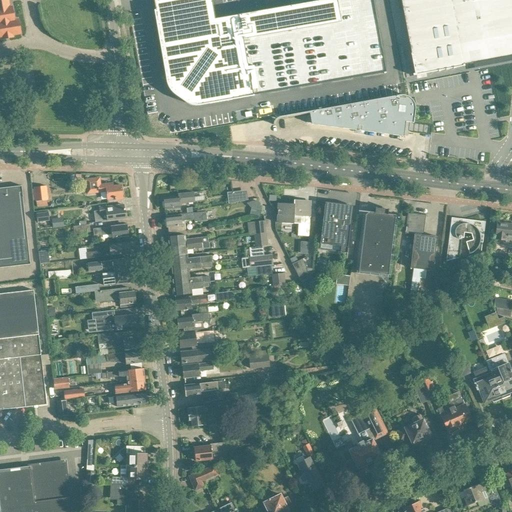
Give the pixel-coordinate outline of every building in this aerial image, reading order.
[(0,0),(0,37),(3,37),(3,39),(13,37),(13,35),(20,34),(18,20),(14,20),(12,7),(6,8),(4,0),(0,0)] [(153,0),(155,11),(167,82),(168,85),(169,88),(171,90),(173,92),(175,94),(185,101),(185,102),(189,104),(189,103),(190,104),(193,105),(196,105),(200,105),(252,95),(248,72),(381,48),(372,0),(323,0),(291,6),(215,19),(212,1),(211,0),(153,0)] [(511,0),(400,0),(412,61),(414,74),(416,75),(417,75),(419,76),(423,76),(425,73),(463,66),(463,65),(511,55),(511,0)] [(363,102),(359,131),(363,131),(364,130),(402,135),(404,120),(413,121),(413,123),(415,111),(415,109),(415,108),(415,107),(415,106),(414,105),(414,104),(413,102),(413,101),(412,100),(411,99),(410,99),(409,98),(408,97),(407,96),(406,96),(405,96),(404,95),(403,95),(401,95),(400,95),(399,95),(363,102)] [(359,131),(363,102),(309,112),(310,116),(311,116),(313,123),(355,129),(355,130),(359,131)] [(85,180),(87,190),(87,194),(106,191),(107,199),(115,198),(115,200),(123,199),(121,185),(113,186),(113,183),(100,185),(99,178),(85,180)] [(21,186),(0,188),(0,267),(30,264),(21,186)] [(47,200),(48,200),(46,186),(33,187),(34,189),(32,189),(33,200),(35,200),(35,201),(36,201),(37,207),(48,206),(47,200)] [(241,191),(227,193),(228,204),(242,201),(241,191)] [(163,198),(165,209),(180,208),(179,203),(194,202),(193,193),(178,195),(178,197),(163,198)] [(252,214),(262,212),(259,199),(249,201),(252,214)] [(278,203),(277,213),(277,223),(294,224),(294,223),(299,224),(298,236),(309,236),(311,202),(294,201),(294,204),(278,203)] [(346,205),(325,202),(321,239),(327,240),(327,245),(341,247),(340,253),(347,254),(351,221),(344,220),(346,205)] [(94,211),(95,222),(126,219),(124,209),(123,205),(106,207),(106,206),(99,207),(99,210),(94,211)] [(365,215),(363,230),(358,272),(388,275),(394,225),(395,215),(388,214),(384,210),(378,209),(374,212),(369,212),(365,215)] [(36,213),(37,222),(49,220),(48,212),(36,213)] [(166,217),(165,217),(167,227),(168,227),(168,234),(185,231),(184,221),(194,220),(194,222),(207,221),(206,212),(192,214),(187,214),(176,215),(166,217)] [(408,213),(406,223),(405,234),(414,235),(413,245),(428,247),(429,236),(423,235),(425,215),(408,213)] [(57,218),(51,219),(53,228),(64,227),(63,220),(57,221),(57,218)] [(451,222),(448,241),(453,259),(459,257),(463,232),(471,233),(473,240),(466,242),(470,254),(475,250),(480,242),(482,243),(484,233),(480,221),(462,219),(451,222)] [(254,233),(254,236),(266,234),(265,222),(252,224),(254,233)] [(511,224),(497,223),(495,239),(505,241),(505,243),(511,243),(511,224)] [(89,225),(73,227),(74,234),(91,232),(90,224),(89,224),(89,225)] [(128,236),(126,225),(93,229),(94,236),(111,234),(111,238),(128,236)] [(249,247),(249,248),(263,246),(263,245),(267,245),(266,234),(254,236),(255,246),(249,247)] [(168,237),(169,247),(208,243),(208,236),(200,237),(200,239),(185,241),(185,235),(168,237)] [(428,247),(413,245),(410,268),(413,269),(411,292),(416,292),(418,278),(425,279),(426,270),(433,271),(437,237),(429,236),(428,247)] [(128,243),(118,244),(109,245),(110,250),(86,253),(87,259),(130,253),(128,243)] [(208,243),(169,247),(170,257),(187,255),(187,251),(203,249),(203,248),(209,247),(208,243)] [(250,256),(249,257),(249,258),(272,255),(272,254),(264,255),(263,246),(249,248),(250,256)] [(46,251),(39,252),(40,265),(48,264),(46,251)] [(187,255),(170,257),(171,267),(212,262),(211,255),(199,256),(199,254),(187,255)] [(272,255),(249,258),(250,267),(257,266),(257,268),(272,266),(271,265),(273,264),(272,255)] [(114,268),(114,273),(132,271),(130,258),(87,264),(88,272),(102,270),(102,269),(114,268)] [(307,268),(302,258),(298,261),(292,263),(301,281),(306,278),(307,268)] [(212,262),(171,267),(172,276),(190,275),(189,269),(200,268),(200,267),(213,266),(212,262)] [(272,266),(257,268),(258,275),(271,274),(271,275),(284,274),(284,272),(272,274),(272,266)] [(301,281),(300,281),(300,282),(304,290),(312,286),(313,268),(307,268),(306,278),(301,281)] [(71,277),(70,270),(49,271),(49,278),(71,277)] [(132,271),(114,273),(103,274),(103,279),(104,285),(123,283),(133,282),(132,271)] [(284,274),(271,275),(273,286),(285,284),(284,274)] [(190,275),(172,276),(173,286),(210,282),(209,276),(190,278),(190,275)] [(210,282),(173,286),(174,296),(192,294),(191,289),(203,288),(203,287),(210,287),(210,282)] [(75,287),(76,293),(100,291),(99,284),(75,287)] [(300,285),(294,286),(296,298),(303,297),(300,285)] [(128,288),(118,289),(99,291),(101,303),(120,301),(120,304),(135,303),(134,292),(129,292),(128,288)] [(0,359),(19,357),(41,355),(38,335),(39,335),(33,290),(0,294),(0,359)] [(234,299),(233,291),(215,293),(216,301),(234,299)] [(191,305),(206,303),(205,295),(189,297),(189,298),(175,300),(176,311),(183,310),(186,310),(189,309),(191,309),(191,305)] [(495,298),(490,297),(493,307),(511,311),(511,307),(511,300),(495,298)] [(285,305),(271,307),(272,316),(286,315),(285,305)] [(391,317),(401,318),(403,308),(393,306),(391,317)] [(258,312),(261,318),(267,316),(265,309),(258,312)] [(114,310),(92,313),(92,320),(95,320),(96,332),(115,330),(123,329),(123,327),(138,325),(137,314),(121,316),(115,317),(114,310)] [(191,316),(177,318),(178,329),(183,328),(184,333),(194,332),(193,323),(211,320),(210,312),(208,313),(191,315),(191,316)] [(496,312),(485,317),(490,329),(507,322),(503,317),(498,319),(496,312)] [(127,332),(97,335),(98,344),(100,355),(106,355),(111,354),(111,350),(108,350),(107,348),(124,346),(124,350),(141,348),(139,337),(137,337),(137,331),(127,332)] [(184,334),(179,334),(180,347),(197,345),(196,340),(212,338),(211,331),(194,333),(194,332),(184,333),(184,334)] [(223,348),(181,352),(182,363),(211,360),(211,357),(224,355),(223,348)] [(111,354),(106,355),(107,362),(125,360),(126,365),(132,364),(142,363),(141,351),(131,352),(111,354)] [(249,357),(250,368),(270,366),(269,354),(249,357)] [(509,393),(511,391),(511,377),(510,374),(511,373),(504,354),(486,361),(488,366),(501,399),(510,396),(509,393)] [(41,355),(19,357),(25,407),(46,404),(41,355)] [(19,357),(0,359),(0,409),(25,407),(19,357)] [(465,360),(456,364),(462,377),(471,373),(465,360)] [(213,362),(192,365),(182,366),(184,378),(199,376),(199,372),(214,370),(213,362)] [(88,374),(101,373),(100,363),(87,365),(88,374)] [(472,379),(476,389),(478,389),(484,403),(492,400),(493,403),(501,399),(488,366),(473,372),(475,378),(472,379)] [(143,368),(109,373),(101,374),(102,379),(109,378),(126,376),(127,381),(144,378),(143,368)] [(429,378),(418,383),(427,401),(437,396),(429,378)] [(54,386),(57,390),(69,389),(68,380),(54,381),(54,386)] [(115,385),(115,389),(116,394),(146,390),(144,380),(127,383),(127,384),(115,385)] [(217,381),(194,384),(184,385),(186,396),(201,394),(201,393),(218,390),(217,388),(225,388),(225,381),(217,382),(217,381)] [(64,391),(65,399),(84,397),(83,389),(64,391)] [(437,409),(445,425),(449,434),(459,430),(459,429),(464,427),(463,425),(472,421),(461,398),(458,391),(446,397),(449,404),(437,409)] [(115,396),(116,402),(116,407),(147,403),(146,392),(115,396)] [(218,399),(217,394),(202,397),(203,402),(218,399)] [(66,400),(56,401),(58,417),(68,416),(68,415),(66,415),(64,401),(66,401),(66,400)] [(197,407),(187,408),(189,426),(199,425),(205,424),(204,417),(204,415),(231,409),(230,404),(229,401),(203,407),(197,407)] [(361,412),(370,428),(358,434),(362,441),(354,445),(355,448),(349,451),(353,459),(347,462),(352,472),(381,457),(372,439),(388,431),(374,405),(372,406),(370,401),(361,405),(364,411),(361,412)] [(413,423),(396,432),(400,441),(409,436),(412,442),(429,434),(420,415),(411,419),(413,423)] [(322,420),(332,441),(341,437),(331,416),(322,420)] [(219,433),(219,425),(209,426),(209,434),(219,433)] [(88,440),(87,459),(94,459),(95,439),(88,440)] [(307,457),(296,463),(301,473),(304,472),(310,484),(308,485),(311,492),(323,486),(312,463),(311,463),(309,459),(315,456),(309,444),(308,444),(306,439),(301,441),(304,446),(302,447),(307,457)] [(195,461),(205,459),(212,459),(211,453),(227,451),(226,442),(210,444),(210,446),(194,448),(195,461)] [(127,466),(148,467),(148,460),(146,460),(147,454),(144,454),(144,448),(145,448),(145,447),(127,447),(127,466)] [(243,451),(234,456),(229,458),(235,472),(240,470),(241,470),(250,466),(243,451)] [(0,469),(0,511),(71,511),(69,497),(64,462),(30,467),(30,466),(0,469)] [(214,465),(199,472),(203,481),(212,477),(211,474),(216,472),(214,465)] [(112,477),(111,484),(134,485),(134,479),(146,479),(146,473),(148,473),(148,467),(127,466),(120,466),(120,477),(112,477)] [(87,470),(86,483),(94,483),(95,471),(93,470),(87,470)] [(203,481),(199,472),(189,476),(194,488),(204,483),(203,481)] [(489,503),(497,506),(500,500),(492,482),(486,484),(486,486),(484,487),(483,482),(463,490),(466,498),(464,499),(469,510),(478,506),(477,502),(487,497),(489,503)] [(134,485),(111,484),(110,484),(110,499),(112,499),(118,499),(117,504),(123,504),(123,505),(129,505),(129,511),(146,511),(147,500),(138,499),(139,493),(139,492),(134,491),(134,485)] [(265,504),(262,506),(264,511),(266,511),(268,511),(283,511),(288,510),(288,509),(293,507),(287,496),(283,499),(280,494),(275,497),(273,494),(263,499),(265,502),(264,502),(265,504)] [(398,511),(397,511),(423,511),(419,502),(403,509),(398,511)] [(235,511),(231,503),(218,509),(219,511),(235,511)]
